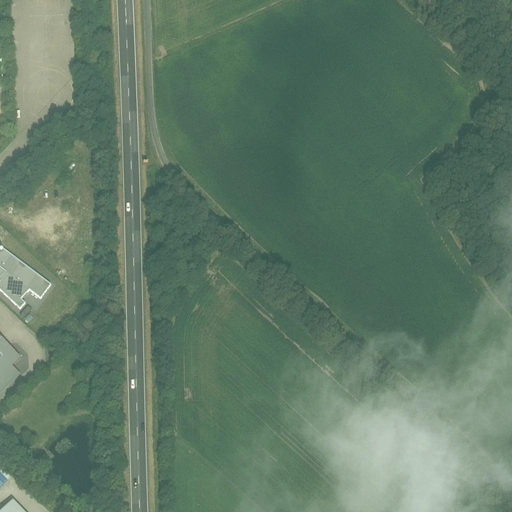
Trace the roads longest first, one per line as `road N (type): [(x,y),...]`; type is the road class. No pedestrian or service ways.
road 1 (residential): [(511,496),(176,181),(150,129),(142,0)]
road 2 (primary): [(140,511),(124,0)]
